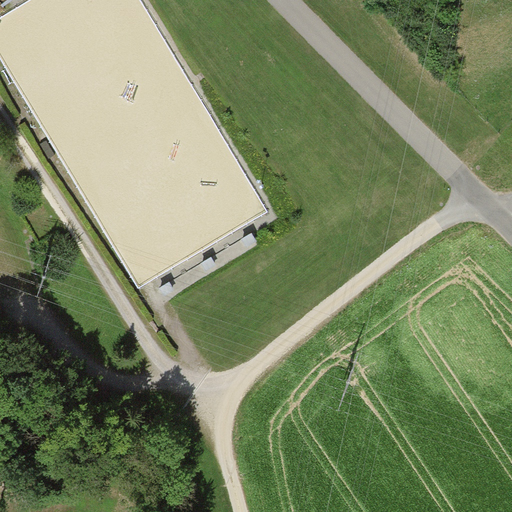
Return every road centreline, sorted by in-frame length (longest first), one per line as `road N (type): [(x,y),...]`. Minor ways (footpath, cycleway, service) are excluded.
road 1 (track): [(479,196),(274,354),(232,399),(221,418),(238,511)]
road 2 (track): [(221,418),(171,384),(0,115)]
road 3 (unclassified): [(511,230),(291,0)]
road 4 (track): [(0,314),(45,328),(83,367),(125,384),(171,384)]
